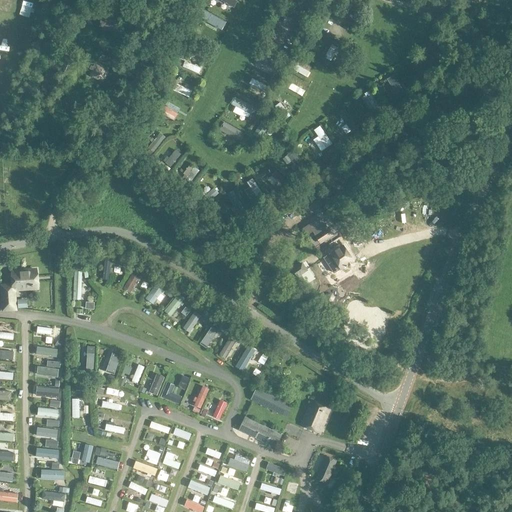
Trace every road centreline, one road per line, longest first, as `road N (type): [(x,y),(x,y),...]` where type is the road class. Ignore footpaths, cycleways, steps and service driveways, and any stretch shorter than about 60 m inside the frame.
road 1 (unclassified): [(0,246),(95,231),(127,235),(398,408)]
road 2 (tertiary): [(398,408),(477,198),(511,132)]
road 3 (track): [(170,0),(116,120),(50,217),(48,238)]
